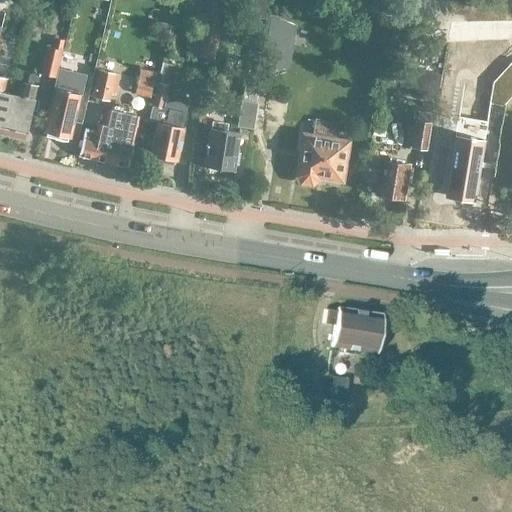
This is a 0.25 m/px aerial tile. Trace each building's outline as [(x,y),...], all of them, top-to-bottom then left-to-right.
[(211,0),(206,0),(199,37),(196,36),(194,43),(197,43),(195,53),(195,54),(213,58),(221,24),(225,3),(211,0)] [(255,0),(254,6),(267,8),(268,0),(255,0)] [(289,69),(297,26),(270,17),(263,64),(289,69)] [(160,22),(157,33),(168,35),(170,24),(160,22)] [(55,77),(56,73),(62,50),(64,40),(54,37),(52,47),(45,46),(39,73),(55,77)] [(511,59),(492,82),(488,103),(503,106),(511,95),(511,59)] [(159,73),(153,97),(151,106),(148,120),(156,121),(149,155),(177,161),(183,127),(182,127),(185,113),(186,113),(188,100),(165,95),(168,85),(170,86),(175,67),(162,63),(159,73)] [(405,72),(405,80),(405,88),(412,98),(434,102),(436,100),(441,75),(408,65),(405,72)] [(59,68),(43,131),(54,134),(53,138),(66,141),(67,137),(69,137),(84,75),(81,74),(70,71),(59,68)] [(0,126),(3,128),(10,94),(3,92),(6,78),(1,77),(3,70),(0,69),(0,126)] [(115,87),(118,74),(98,69),(92,96),(107,100),(110,86),(115,87)] [(153,97),(159,73),(140,69),(137,82),(134,93),(153,97)] [(18,95),(10,94),(3,128),(26,133),(31,110),(35,111),(38,100),(34,99),(37,85),(39,77),(29,74),(27,83),(21,81),(18,95)] [(251,128),(255,103),(241,101),(237,126),(251,128)] [(121,107),(119,107),(107,162),(127,167),(133,139),(135,128),(136,128),(139,116),(134,115),(135,110),(127,109),(128,105),(122,103),(121,107)] [(107,162),(119,107),(113,105),(112,110),(107,109),(104,108),(100,124),(98,124),(96,131),(85,129),(78,155),(107,162)] [(417,112),(415,122),(411,147),(426,149),(431,114),(417,112)] [(454,136),(445,194),(473,199),(472,202),(474,202),(484,139),(483,139),(486,121),(457,116),(454,136)] [(314,119),(312,136),(303,135),(297,176),(301,182),(311,183),(317,179),(318,176),(341,180),(347,142),(338,140),(341,123),(314,119)] [(196,134),(192,155),(205,158),(203,166),(207,166),(209,170),(216,171),(218,168),(234,171),(240,133),(227,131),(228,123),(213,120),(211,128),(209,127),(207,136),(196,134)] [(403,199),(408,165),(382,161),(377,194),(403,199)] [(343,348),(345,348),(344,353),(359,355),(360,350),(375,353),(380,313),(336,307),(335,310),(325,309),(323,323),(333,325),(329,347),(343,349),(343,348)] [(346,378),(332,376),(329,398),(342,401),(346,378)]
